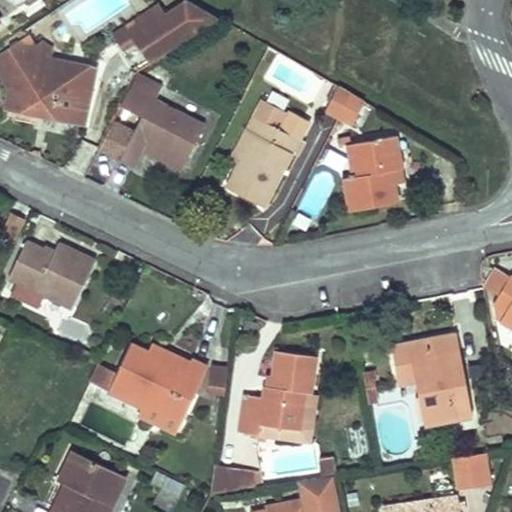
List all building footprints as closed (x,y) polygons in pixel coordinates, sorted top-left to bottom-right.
[(218,17),(189,0),(178,0),(160,12),(154,2),(109,32),(119,46),(134,37),(151,62),(218,17)] [(0,57),(0,72),(4,79),(11,89),(6,108),(83,123),(90,87),(43,78),(47,60),(49,50),(45,44),(36,49),(28,39),(0,57)] [(94,69),(47,60),(43,78),(90,87),(94,69)] [(205,124),(155,98),(161,85),(136,72),(133,74),(128,86),(118,105),(141,116),(134,131),(119,159),(133,167),(141,151),(146,143),(185,162),(205,124)] [(338,86),(327,107),(339,115),(343,108),(351,93),(342,88),(338,86)] [(343,108),(339,115),(353,122),(365,101),(351,93),(343,108)] [(239,160),(226,187),(263,206),(291,151),(295,153),(302,141),(298,139),(281,129),(288,116),(262,102),(247,129),(254,133),(239,160)] [(281,129),(298,139),(308,121),(290,111),(288,116),(281,129)] [(119,159),(134,131),(111,120),(97,148),(119,159)] [(254,133),(247,129),(233,157),(239,160),(254,133)] [(393,183),(391,170),(400,168),(395,136),(348,144),(354,172),(349,173),(349,177),(345,178),(350,210),(397,201),(393,183)] [(146,143),(141,151),(181,171),(185,162),(146,143)] [(400,168),(391,170),(393,183),(403,182),(400,168)] [(26,241),(10,276),(73,306),(94,259),(59,242),(53,253),(26,241)] [(498,295),(509,276),(493,268),(483,287),(498,295)] [(511,278),(509,276),(498,295),(495,302),(496,316),(501,319),(511,325),(511,278)] [(87,340),(89,323),(63,320),(61,337),(87,340)] [(391,344),(396,368),(413,366),(416,380),(418,392),(428,390),(434,422),(472,414),(463,366),(452,368),(449,352),(460,350),(456,332),(391,344)] [(151,343),(146,352),(148,353),(146,357),(163,366),(165,362),(185,371),(190,362),(151,343)] [(148,353),(146,352),(130,345),(116,373),(108,390),(108,391),(145,408),(147,403),(182,420),(208,367),(191,359),(190,362),(185,371),(165,362),(163,366),(146,357),(148,353)] [(463,366),(460,350),(449,352),(452,368),(463,366)] [(240,431),(260,434),(261,424),(280,426),(296,429),(299,429),(301,416),(303,402),(305,392),(310,392),(311,380),(315,356),(276,351),(273,376),(272,387),(266,386),(264,385),(263,396),(246,394),(240,431)] [(89,381),(108,390),(116,373),(97,364),(89,381)] [(208,392),(224,395),(228,367),(211,365),(208,392)] [(413,366),(396,368),(399,383),(416,380),(413,366)] [(365,403),(415,402),(415,386),(375,387),(375,368),(364,369),(365,403)] [(428,390),(418,392),(424,423),(434,422),(428,390)] [(74,488),(62,511),(108,511),(125,476),(73,451),(59,480),(63,483),(74,488)] [(486,453),(452,458),(457,488),(491,483),(486,453)] [(212,480),(211,494),(236,489),(239,470),(214,466),(212,480)] [(173,508),(185,482),(156,469),(149,485),(162,490),(157,502),(173,508)] [(300,501),(301,511),(340,511),(336,489),(334,474),(297,480),(300,501)] [(48,511),(62,511),(74,488),(63,483),(48,511)] [(382,511),(459,511),(458,496),(382,507),(382,511)] [(301,511),(300,501),(266,507),(266,511),(301,511)]
